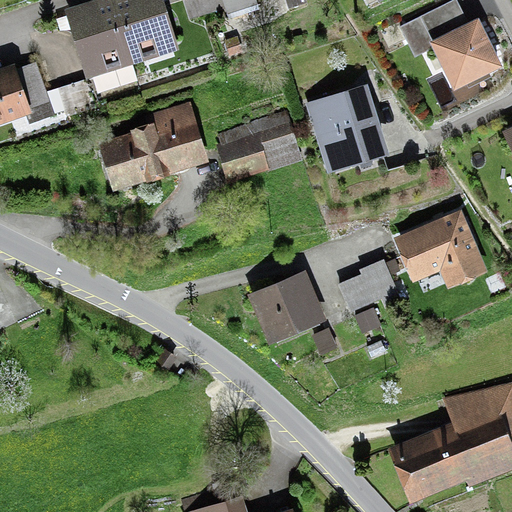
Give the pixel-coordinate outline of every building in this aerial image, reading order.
[(82,45),(90,71),(172,45),(162,16),(157,0),(115,0),(73,13),(82,45)] [(225,0),(230,16),(248,11),(245,2),(253,0),(286,0),(288,7),(305,1),(305,0),(225,0)] [(434,43),(455,86),(498,64),(477,21),(434,43)] [(0,115),(24,108),(28,122),(52,114),(35,64),(0,75),(0,115)] [(58,87),(67,116),(81,111),(96,107),(87,78),(79,81),(72,83),(66,85),(58,87)] [(345,162),(384,151),(364,89),(312,105),(322,138),(336,134),(345,162)] [(107,149),(117,181),(201,155),(191,122),(174,127),(170,114),(150,121),(151,126),(135,132),(137,139),(107,149)] [(228,180),(300,157),(287,115),(219,136),(222,146),(218,147),(228,180)] [(401,240),(416,275),(443,263),(451,281),(481,268),(458,216),(401,240)] [(340,285),(350,309),(396,289),(386,266),(370,272),(352,280),(340,285)] [(255,295),(272,337),(320,317),(302,275),(255,295)] [(157,363),(167,369),(174,357),(165,351),(157,363)] [(511,387),(511,384),(445,398),(458,431),(399,454),(412,489),(480,463),(485,476),(511,465),(511,387)] [(240,511),(238,502),(214,509),(210,494),(183,502),(186,511),(240,511)]
